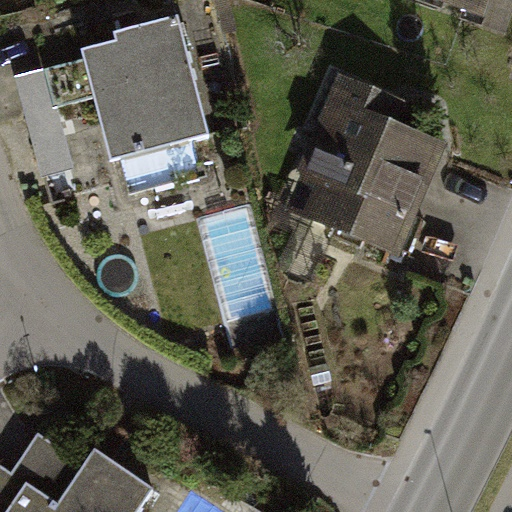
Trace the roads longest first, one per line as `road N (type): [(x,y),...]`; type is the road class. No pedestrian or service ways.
road 1 (residential): [(58,320),(124,364),(414,511)]
road 2 (tertiary): [(433,511),(511,344)]
road 3 (residential): [(0,208),(13,247),(58,320)]
